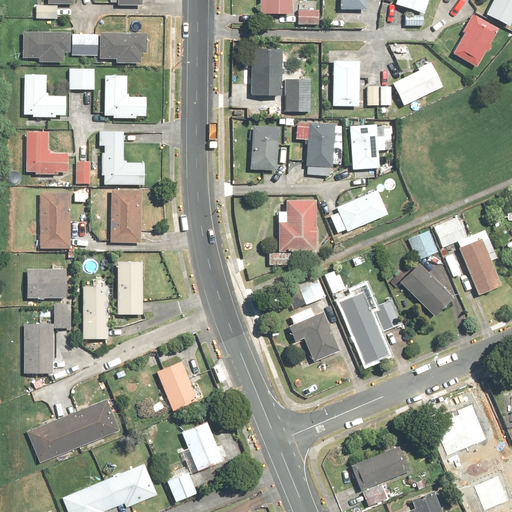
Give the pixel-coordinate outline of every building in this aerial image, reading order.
[(113,0),(113,8),(140,9),(139,0),(113,0)] [(256,0),(256,17),(287,18),(287,0),(256,0)] [(364,0),(335,0),(336,11),(365,11),(364,0)] [(392,0),(390,7),(420,17),(426,0),(392,0)] [(511,0),(489,0),(481,17),(505,29),(511,14),(511,0)] [(316,10),(294,10),(294,27),(317,27),(316,10)] [(472,15),(450,55),(475,69),(497,29),(472,15)] [(145,34),(98,33),(97,65),(144,66),(145,34)] [(65,35),(23,34),(22,65),(65,66),(65,35)] [(95,35),(68,35),(68,57),(95,58),(95,35)] [(248,51),(247,98),(277,99),(279,51),(248,51)] [(330,62),(329,108),(355,108),(356,62),(330,62)] [(428,65),(390,85),(401,106),(439,86),(428,65)] [(66,69),(66,91),(93,91),(93,69),(66,69)] [(44,76),(22,76),(21,119),(63,120),(64,97),(43,97),(44,76)] [(125,77),(101,76),(100,120),(143,121),(143,99),(125,99),(125,77)] [(283,80),(283,114),(307,115),(307,80),(283,80)] [(331,124),(303,123),(301,177),(329,178),(331,124)] [(374,127),(346,127),(347,172),(375,171),(374,127)] [(248,128),(247,172),(275,172),(276,128),(248,128)] [(47,133),(24,132),(23,176),(63,177),(63,157),(47,156),(47,133)] [(98,186),(142,187),(142,163),(122,162),(123,132),(99,132),(98,186)] [(72,163),(72,187),(88,187),(89,163),(72,163)] [(69,191),(35,190),(34,251),(68,251),(69,191)] [(108,190),(107,245),(139,245),(140,191),(108,190)] [(373,193),(324,213),(333,233),(381,212),(373,193)] [(265,208),(265,243),(301,243),(302,195),(276,195),(276,208),(265,208)] [(430,229),(438,248),(464,237),(455,217),(430,229)] [(426,230),(405,240),(415,262),(436,252),(426,230)] [(511,240),(502,248),(511,259),(511,240)] [(482,241),(455,252),(475,299),(501,288),(482,241)] [(114,263),(112,315),(139,316),(141,264),(114,263)] [(415,265),(396,284),(430,319),(449,300),(415,265)] [(70,272),(24,271),(23,303),(51,303),(51,330),(69,330),(70,272)] [(336,272),(325,276),(333,295),(344,290),(336,272)] [(314,278),(283,291),(291,310),(322,298),(314,278)] [(80,287),(79,341),(106,341),(107,288),(80,287)] [(358,294),(333,305),(355,352),(380,340),(358,294)] [(388,301),(370,309),(381,333),(399,325),(388,301)] [(289,325),(283,328),(291,345),(299,341),(310,366),(337,353),(319,313),(312,316),(308,307),(285,317),(289,325)] [(21,325),(20,376),(49,376),(49,326),(21,325)] [(180,362),(153,372),(168,413),(195,402),(180,362)] [(104,400),(24,434),(37,465),(118,431),(104,400)] [(163,401),(151,405),(155,414),(166,410),(163,401)] [(433,419),(447,453),(487,438),(473,403),(433,419)] [(203,422),(178,433),(194,473),(220,462),(203,422)] [(396,443),(346,462),(363,509),(386,500),(379,482),(407,472),(396,443)] [(106,480),(58,499),(63,511),(114,511),(155,495),(142,465),(106,480)] [(187,471),(164,481),(174,505),(197,496),(187,471)] [(473,485),(483,509),(510,498),(499,473),(473,485)] [(378,511),(375,511),(439,511),(430,490),(401,502),(403,508),(393,511),(378,511)]
